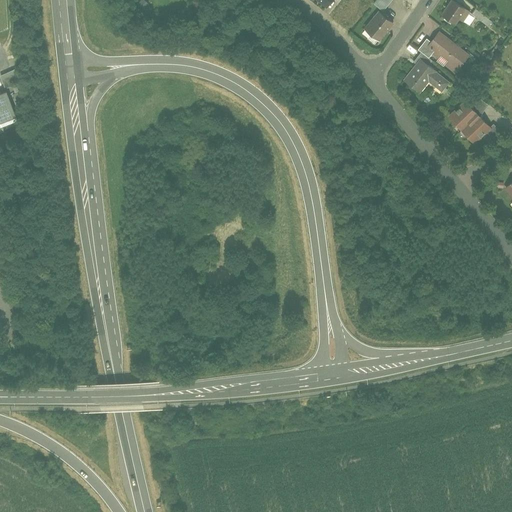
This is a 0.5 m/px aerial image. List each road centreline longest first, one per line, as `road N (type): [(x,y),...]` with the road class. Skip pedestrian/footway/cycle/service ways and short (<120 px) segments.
road 1 (tertiary): [(0,393),(151,387),(334,365)]
road 2 (primary): [(181,65),(244,87),(294,144),(315,212),(329,323)]
road 3 (primary): [(63,70),(93,286),(111,334)]
road 4 (primary): [(111,334),(86,147)]
road 5 (primary): [(145,511),(111,334)]
road 6 (primary): [(0,417),(74,460),(120,511)]
road 7 (residential): [(370,80),(455,183)]
